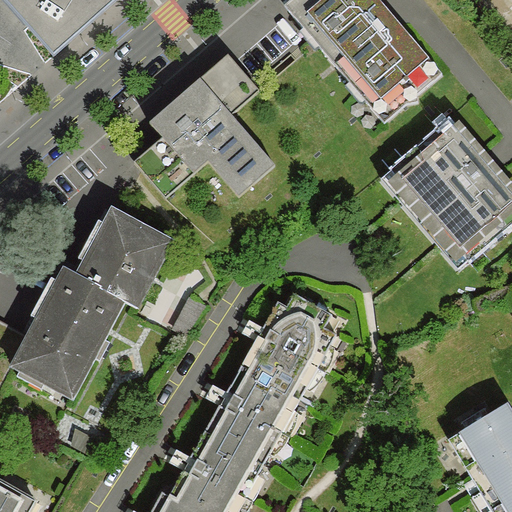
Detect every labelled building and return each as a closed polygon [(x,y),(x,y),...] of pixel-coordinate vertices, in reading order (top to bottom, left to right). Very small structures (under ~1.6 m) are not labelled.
[(115,0),(6,0),(55,55),(115,0)] [(379,0),(293,0),(285,8),(386,126),(444,76),(379,0)] [(261,93),(230,57),(152,124),(165,140),(137,164),(167,199),(209,162),(241,198),(277,167),(233,117),(261,93)] [(511,191),(453,122),(380,180),(461,275),(511,231),(511,191)] [(28,336),(11,368),(75,402),(127,305),(140,312),(176,242),(112,208),(77,275),(64,268),(28,336)] [(279,301),(155,511),(235,511),(338,335),(279,301)] [(0,388),(11,368),(28,336),(0,322),(0,388)] [(511,511),(511,410),(508,404),(450,440),(494,511),(511,511)] [(0,511),(30,511),(40,495),(5,478),(0,485),(0,511)]
